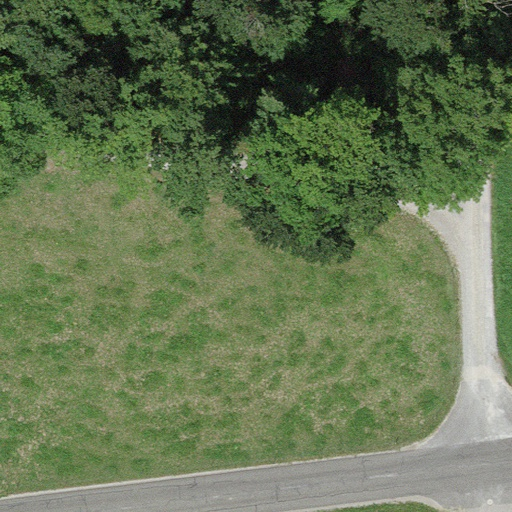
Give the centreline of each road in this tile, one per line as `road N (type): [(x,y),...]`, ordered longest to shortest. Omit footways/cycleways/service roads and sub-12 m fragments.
road 1 (track): [(0,118),(475,228)]
road 2 (track): [(471,467),(485,0)]
road 3 (unclassified): [(97,511),(511,462)]
